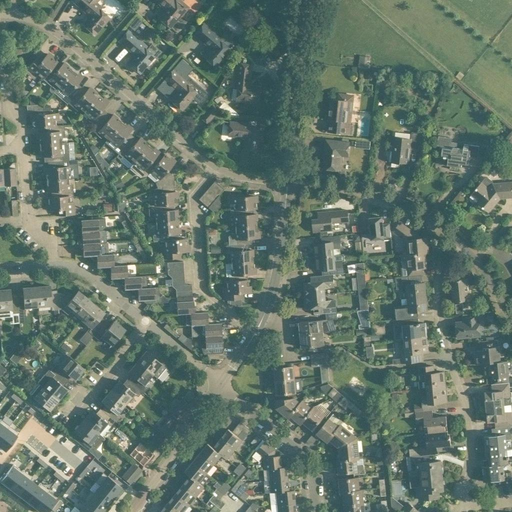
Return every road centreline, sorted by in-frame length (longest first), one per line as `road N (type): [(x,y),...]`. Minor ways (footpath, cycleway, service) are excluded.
road 1 (residential): [(454,506),(466,406),(438,297),(460,239)]
road 2 (residential): [(214,168),(40,18),(0,13)]
road 3 (residential): [(256,327),(212,295),(198,271),(192,197),(214,168)]
road 4 (residential): [(460,239),(421,208),(379,190),(285,181)]
road 5 (residential): [(317,511),(298,446),(223,384)]
road 6 (residential): [(126,511),(223,384)]
road 7 (residential): [(285,181),(300,46)]
road 8 (residential): [(53,267),(51,248),(25,222),(20,147)]
road 9 (residential): [(264,309),(285,181)]
